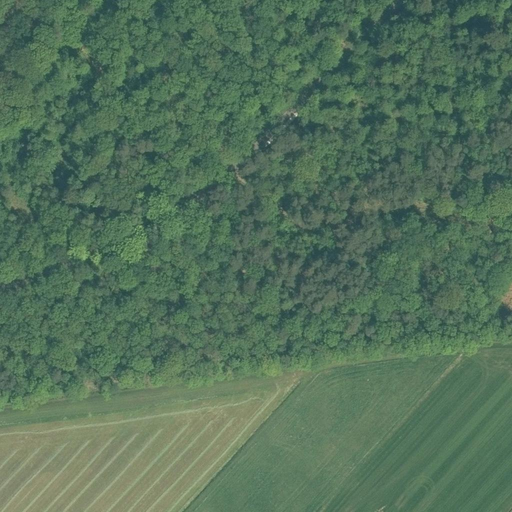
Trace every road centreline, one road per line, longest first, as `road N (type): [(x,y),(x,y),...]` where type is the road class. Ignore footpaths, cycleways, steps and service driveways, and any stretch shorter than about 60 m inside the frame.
road 1 (unclassified): [(0,289),(95,254),(186,206),(407,0)]
road 2 (track): [(231,171),(300,229),(380,207),(511,229)]
